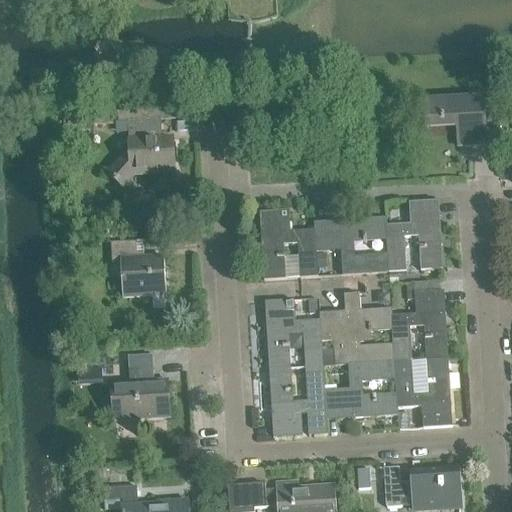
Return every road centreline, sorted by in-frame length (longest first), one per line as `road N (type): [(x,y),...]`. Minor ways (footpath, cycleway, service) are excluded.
road 1 (residential): [(488,440),(234,457),(213,129)]
road 2 (residential): [(488,440),(471,184)]
